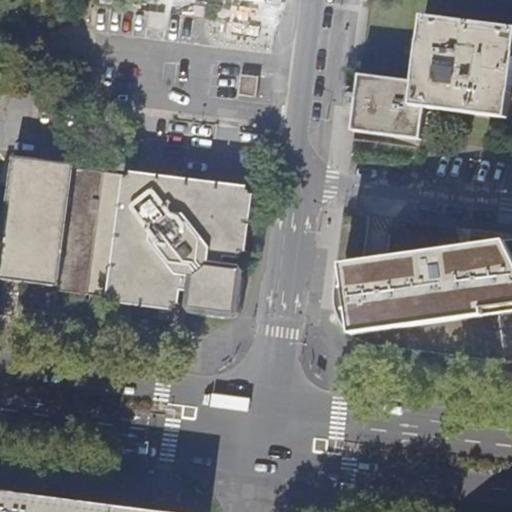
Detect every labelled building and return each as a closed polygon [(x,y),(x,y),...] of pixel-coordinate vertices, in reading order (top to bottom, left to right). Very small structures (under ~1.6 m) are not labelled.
[(508,118),(511,98),(511,87),(511,27),(424,17),(415,83),(413,105),(425,107),(508,118)] [(241,75),(239,94),(256,97),(259,77),(241,75)] [(413,105),(415,83),(362,76),(361,75),(353,130),(422,139),(425,107),(413,105)] [(60,292),(89,296),(173,307),(174,303),(182,304),(186,309),(235,314),(241,266),(226,264),(226,260),(226,257),(227,248),(243,250),(249,191),(105,174),(75,171),(74,169),(13,161),(10,188),(0,186),(0,274),(30,278),(60,283),(60,292)] [(511,362),(511,232),(418,220),(345,211),(335,289),(335,300),(336,308),(339,315),(342,322),(351,333),(358,339),(373,344),(472,357),(511,362)] [(242,259),(243,250),(227,248),(226,257),(242,259)] [(163,511),(162,511),(161,509),(149,507),(146,511),(139,511),(136,506),(128,505),(124,509),(113,508),(109,503),(100,502),(99,506),(86,504),(82,500),(76,499),(72,502),(64,501),(58,496),(49,495),(46,500),(39,497),(22,496),(18,491),(0,489),(0,511),(163,511)]
